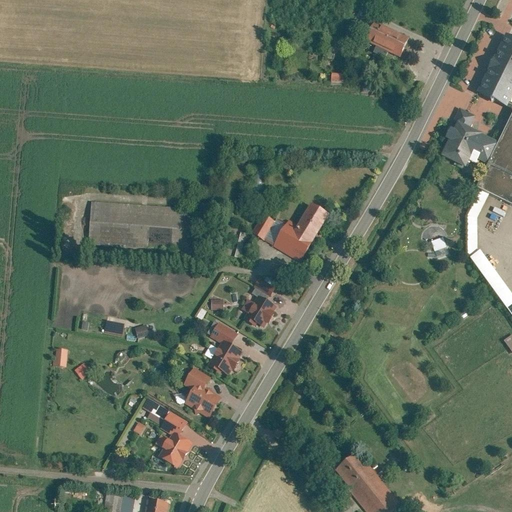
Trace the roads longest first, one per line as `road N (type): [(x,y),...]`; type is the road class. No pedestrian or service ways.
road 1 (tertiary): [(478,0),(385,185),(202,490)]
road 2 (unclassified): [(202,490),(0,466)]
